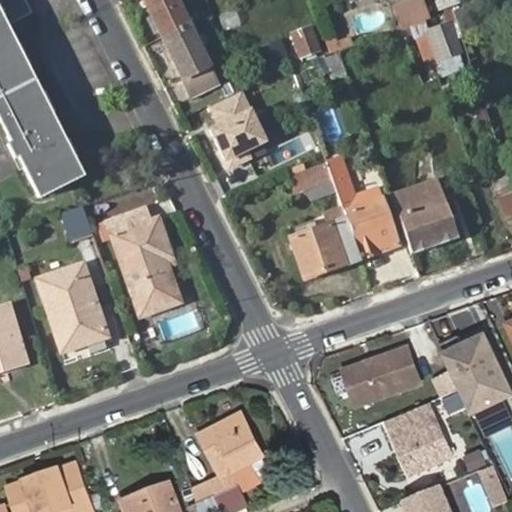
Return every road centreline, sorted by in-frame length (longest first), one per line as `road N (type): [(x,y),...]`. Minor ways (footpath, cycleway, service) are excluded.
road 1 (residential): [(276,353),(101,0)]
road 2 (residential): [(0,450),(276,353)]
road 3 (residential): [(276,353),(511,269)]
road 4 (residential): [(357,511),(276,353)]
